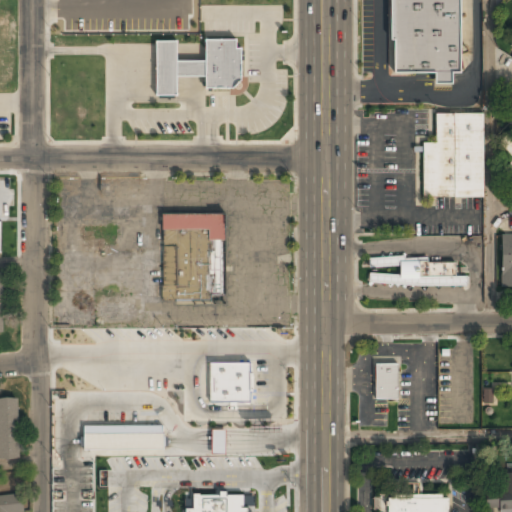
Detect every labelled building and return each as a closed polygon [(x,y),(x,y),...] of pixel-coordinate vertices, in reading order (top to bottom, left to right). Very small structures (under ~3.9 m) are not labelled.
[(393,0),(393,72),(433,72),(433,83),(451,82),(451,72),(458,72),(458,0),(393,0)] [(241,89),(241,41),(205,41),(205,62),(177,62),(177,42),(155,42),(155,97),(177,97),(177,78),(205,78),(205,89),(241,89)] [(422,143),(422,198),(484,198),(485,115),(435,114),(435,143),(422,143)] [(225,215),(163,214),(162,300),(224,301),(225,215)] [(117,247),(117,226),(84,226),(84,247),(117,247)] [(511,234),(501,234),(501,288),(511,288),(511,234)] [(457,260),(369,260),(369,268),(399,268),(399,274),(369,275),(369,287),(468,286),(468,276),(457,276),(457,260)] [(248,362),(209,363),(210,403),(249,403),(248,362)] [(375,363),(375,398),(397,398),(397,363),(375,363)] [(483,403),(492,403),(492,389),(482,389),(483,403)] [(0,459),(19,459),(18,400),(0,400),(0,459)] [(83,425),(84,448),(163,448),(163,425),(83,425)] [(225,429),(212,429),(211,453),(225,453),(225,429)] [(511,511),(511,473),(502,473),(502,491),(486,492),(486,511),(511,511)] [(0,511),(17,511),(24,511),(21,492),(0,495),(0,511)] [(388,496),(388,511),(449,511),(449,496),(388,496)]
